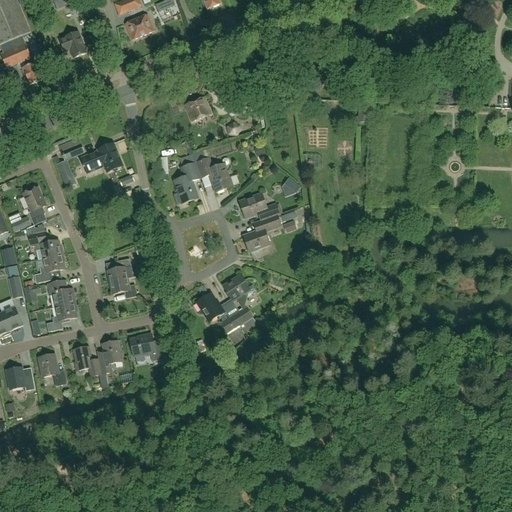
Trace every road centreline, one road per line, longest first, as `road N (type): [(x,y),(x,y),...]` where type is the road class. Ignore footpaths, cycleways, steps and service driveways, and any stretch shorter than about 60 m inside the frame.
road 1 (tertiary): [(127,90),(344,0)]
road 2 (residential): [(98,330),(90,278),(43,162),(0,181)]
road 3 (track): [(210,511),(167,299)]
road 4 (residential): [(176,226),(150,206),(127,90)]
road 5 (residential): [(176,226),(218,213),(232,254),(200,278),(186,274)]
road 6 (tertiary): [(0,144),(127,90)]
